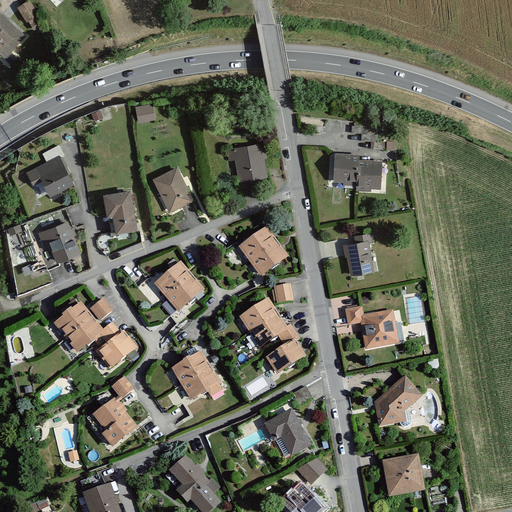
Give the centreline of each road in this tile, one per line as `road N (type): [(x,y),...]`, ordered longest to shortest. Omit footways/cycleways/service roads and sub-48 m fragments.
road 1 (motorway): [(511,122),(374,71),(243,60),(110,84),(0,135)]
road 2 (residential): [(299,189),(22,302)]
road 3 (residential): [(331,365),(124,464),(118,478),(130,511)]
road 4 (residential): [(299,189),(264,0)]
road 5 (residential): [(331,365),(299,189)]
road 6 (residential): [(360,511),(331,365)]
